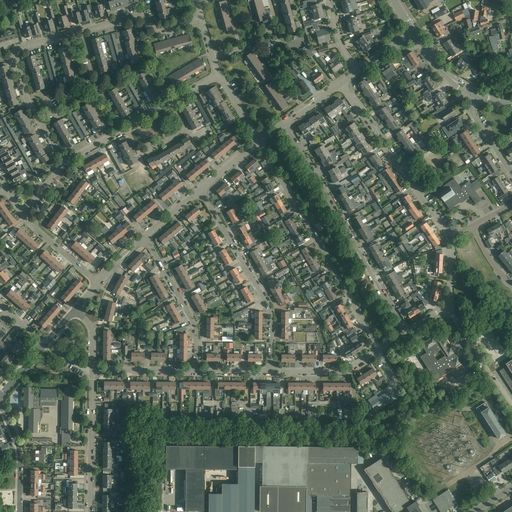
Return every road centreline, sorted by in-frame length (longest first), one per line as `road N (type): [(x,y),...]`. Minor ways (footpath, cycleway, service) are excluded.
road 1 (residential): [(405,332),(285,123)]
road 2 (residential): [(378,350),(258,142)]
road 3 (residential): [(270,370),(268,307),(200,189)]
road 4 (residential): [(450,237),(341,83)]
road 5 (residential): [(195,370),(192,312),(143,236)]
road 6 (residential): [(90,511),(92,370)]
